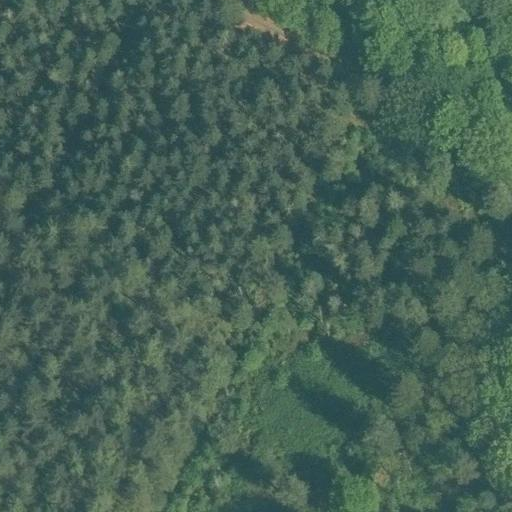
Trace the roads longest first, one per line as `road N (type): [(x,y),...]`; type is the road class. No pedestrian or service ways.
road 1 (track): [(511,145),(213,0)]
road 2 (track): [(379,511),(511,240)]
